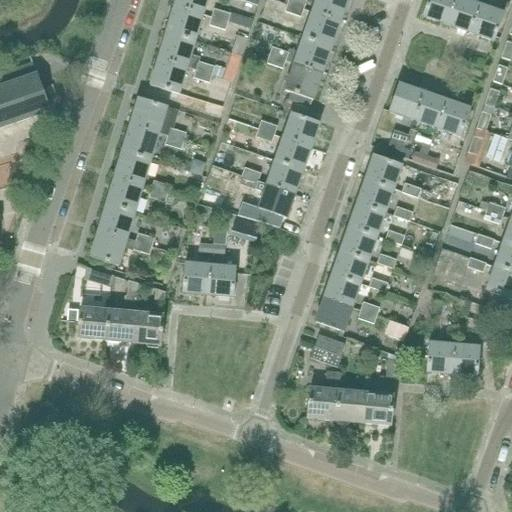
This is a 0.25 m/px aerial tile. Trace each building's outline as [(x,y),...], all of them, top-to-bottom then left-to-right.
[(202,16),(206,0),(176,0),(174,8),(202,16)] [(288,0),(287,5),(302,10),(305,3),(297,0),(288,0)] [(340,24),(347,0),(316,0),(312,14),(340,24)] [(446,27),(454,0),(428,0),(422,18),(446,27)] [(469,35),(479,7),(459,0),(454,0),(446,27),(469,35)] [(300,18),(302,10),(287,5),(284,13),(300,18)] [(493,43),(503,15),(479,7),(469,35),(493,43)] [(194,43),(202,16),(174,8),(166,34),(194,43)] [(211,19),(227,24),(230,16),(214,11),(211,19)] [(331,50),(340,24),(312,14),(303,40),(331,50)] [(225,32),(227,24),(211,19),(209,27),(225,32)] [(190,56),(194,43),(166,34),(158,61),(186,69),(195,72),(211,76),(214,68),(198,64),(199,58),(190,56)] [(321,76),(331,50),(303,40),(293,66),(321,76)] [(510,63),(511,56),(511,45),(506,44),(501,60),(510,63)] [(269,57),(284,62),(287,54),(271,49),(269,57)] [(281,70),(284,62),(269,57),(266,65),(281,70)] [(178,96),(186,69),(158,61),(150,88),(178,96)] [(0,130),(50,113),(36,75),(32,64),(0,75),(0,130)] [(225,64),(221,76),(231,79),(235,67),(225,64)] [(312,102),(321,76),(293,66),(284,92),(312,102)] [(502,86),(507,70),(498,67),(493,83),(502,86)] [(209,84),(211,76),(195,72),(193,80),(209,84)] [(422,94),(399,86),(398,86),(389,113),(413,122),(422,94)] [(493,110),(499,94),(490,91),(484,107),(493,110)] [(436,130),(446,102),(422,94),(413,122),(436,130)] [(166,109),(149,104),(138,101),(130,127),(158,136),(166,109)] [(283,112),(305,120),(309,109),(287,101),(283,112)] [(470,111),(469,110),(446,102),(436,130),(461,138),(470,111)] [(319,125),(305,120),(283,112),(283,113),(291,116),(283,140),(310,149),(319,125)] [(485,134),(491,117),(482,114),(476,130),(485,134)] [(259,131),(274,137),(277,128),(262,122),(259,131)] [(150,162),(158,136),(130,127),(122,154),(150,162)] [(478,169),(490,135),(485,134),(476,130),(464,164),(478,169)] [(167,139),(183,143),(185,135),(170,131),(167,139)] [(272,143),(274,137),(259,131),(256,138),(272,143)] [(400,158),(407,139),(395,135),(388,154),(400,158)] [(180,152),(183,143),(167,139),(165,147),(180,152)] [(302,173),(310,149),(283,140),(274,163),(302,173)] [(373,141),(370,148),(381,152),(383,144),(373,141)] [(142,188),(150,162),(122,154),(114,180),(142,188)] [(424,166),(427,158),(415,154),(412,162),(424,166)] [(392,192),(401,167),(373,157),(365,182),(392,192)] [(427,158),(424,166),(435,171),(438,162),(427,158)] [(294,197),(302,173),(274,163),(266,187),(294,197)] [(258,184),(261,174),(245,169),(241,178),(258,184)] [(258,184),(241,178),(233,175),(231,183),(254,191),(248,208),(257,211),(286,220),(294,197),(266,187),(258,184)] [(134,215),(142,188),(114,180),(106,206),(134,215)] [(384,215),(392,192),(365,182),(356,206),(384,215)] [(151,191),(167,196),(169,188),(154,183),(151,191)] [(417,200),(420,192),(405,186),(402,195),(417,200)] [(222,211),(228,195),(206,188),(201,204),(222,211)] [(165,204),(167,196),(151,191),(149,200),(165,204)] [(486,213),(502,218),(505,211),(489,205),(486,213)] [(126,241),(134,215),(106,206),(98,233),(126,241)] [(376,239),(384,215),(356,206),(348,229),(376,239)] [(393,218),(409,224),(412,215),(396,210),(393,218)] [(499,227),(502,218),(486,213),(483,221),(499,227)] [(511,248),(511,221),(503,245),(511,248)] [(215,226),(214,246),(226,247),(227,227),(215,226)] [(368,262),(376,239),(348,229),(340,253),(368,262)] [(135,244),(126,241),(98,233),(90,259),(118,268),(124,249),(133,252),(133,251),(135,244)] [(385,242),(401,247),(404,239),(388,233),(385,242)] [(135,244),(151,249),(154,240),(138,235),(135,244)] [(491,251),(494,242),(478,237),(475,246),(491,251)] [(133,252),(132,252),(133,252),(136,253),(139,254),(148,257),(151,249),(135,244),(133,251),(133,252)] [(511,275),(511,248),(503,245),(494,269),(511,275)] [(211,256),(212,247),(199,246),(198,255),(211,256)] [(212,247),(211,256),(224,257),(224,248),(212,247)] [(359,286),(368,262),(340,253),(332,276),(359,286)] [(377,265),(393,271),(396,262),(380,257),(377,265)] [(483,275),(486,266),(470,260),(466,269),(483,275)] [(207,297),(210,267),(185,265),(182,294),(207,297)] [(233,299),(235,270),(210,267),(207,297),(233,299)] [(511,301),(511,275),(494,269),(486,293),(511,301)] [(110,289),(113,278),(87,270),(83,281),(110,289)] [(351,310),(359,286),(332,276),(323,300),(351,310)] [(385,293),(387,285),(371,280),(369,288),(385,293)] [(135,315),(138,286),(128,283),(126,298),(125,298),(123,314),(108,312),(105,342),(132,345),(135,315)] [(481,306),(485,295),(466,289),(462,299),(481,306)] [(163,308),(165,294),(155,291),(153,307),(163,308)] [(343,334),(351,310),(323,300),(315,323),(343,334)] [(440,315),(442,303),(433,302),(432,315),(440,315)] [(389,323),(395,325),(397,319),(394,318),(395,314),(364,303),(361,313),(376,318),(389,323)] [(105,342),(108,312),(80,310),(77,340),(105,342)] [(373,326),(376,318),(361,313),(358,321),(373,326)] [(160,347),(163,317),(135,315),(132,345),(160,347)] [(410,330),(395,325),(389,323),(385,335),(401,342),(396,352),(395,350),(391,355),(400,359),(410,330)] [(341,358),(345,346),(318,337),(314,349),(341,358)] [(451,376),(454,347),(429,345),(426,374),(451,376)] [(477,378),(479,350),(454,347),(451,376),(477,378)] [(336,370),(341,358),(314,349),(310,360),(336,370)] [(396,364),(394,363),(387,361),(386,380),(394,380),(396,364)] [(338,393),(339,375),(326,374),(324,392),(309,390),(307,420),(335,423),(338,393)] [(362,425),(365,395),(338,393),(335,423),(362,425)] [(390,427),(393,398),(365,395),(362,425),(390,427)]
